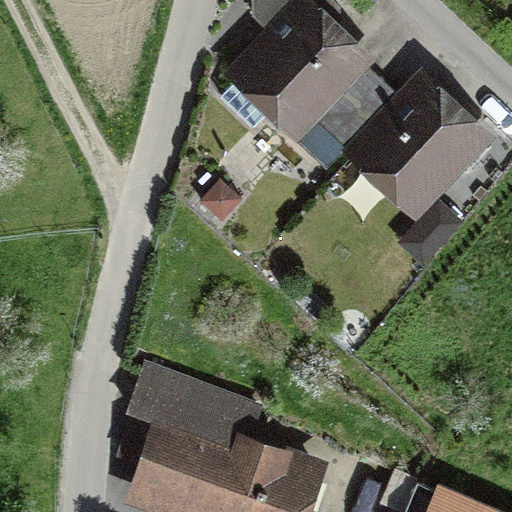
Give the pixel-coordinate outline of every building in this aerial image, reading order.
[(315,127),(358,80),(366,72),(335,43),(323,32),(338,16),(321,0),(242,0),(240,20),(261,40),(226,78),(297,145),(315,127)] [(315,127),(351,158),(392,110),(358,80),(315,127)] [(351,158),(413,209),(472,140),(435,108),(411,88),(392,110),(351,158)] [(307,511),(324,474),(243,441),(254,415),(144,370),(126,413),(151,424),(117,505),(134,511),(307,511)] [(491,511),(422,481),(408,511),(491,511)]
